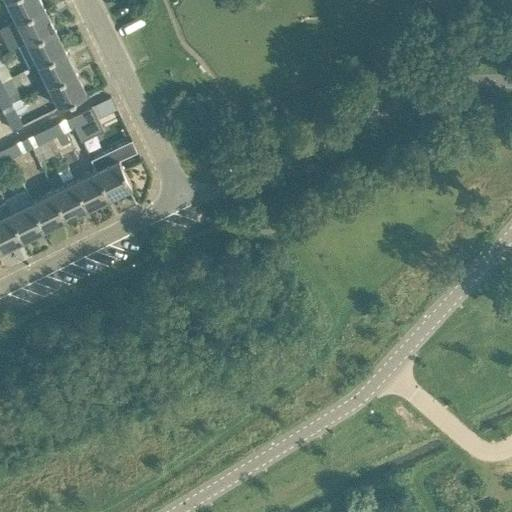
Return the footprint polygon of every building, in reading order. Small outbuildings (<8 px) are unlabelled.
[(8,0),(17,18),(44,5),(41,0),(8,0)] [(28,40),(54,26),(44,5),(17,18),(28,40)] [(38,61),(65,48),(54,26),(28,40),(38,61)] [(49,83),(76,69),(65,48),(38,61),(49,83)] [(6,63),(0,66),(0,80),(12,74),(6,63)] [(60,105),(87,91),(76,69),(49,83),(60,105)] [(11,101),(6,91),(17,86),(12,74),(0,80),(0,101),(2,106),(11,101)] [(116,107),(111,96),(93,104),(99,115),(116,107)] [(13,128),(22,123),(11,101),(2,106),(13,128)] [(81,139),(104,128),(93,104),(68,116),(69,120),(75,126),(81,139)] [(65,131),(75,126),(69,120),(51,129),(55,136),(66,158),(76,153),(65,131)] [(55,136),(51,129),(49,125),(28,136),(32,145),(43,139),(45,140),(55,136)] [(11,156),(32,145),(28,136),(6,146),(11,156)] [(132,184),(119,157),(137,148),(132,137),(91,157),(97,168),(110,195),(132,184)] [(0,160),(11,156),(6,146),(0,149),(0,160)] [(88,205),(110,195),(97,168),(75,179),(88,205)] [(67,216),(88,205),(75,179),(54,189),(67,216)] [(45,227),(67,216),(54,189),(32,199),(45,227)] [(24,237),(45,227),(32,199),(10,210),(24,237)] [(0,243),(2,248),(24,237),(10,210),(0,215),(0,243)] [(511,360),(476,384),(485,397),(511,379),(511,360)]
